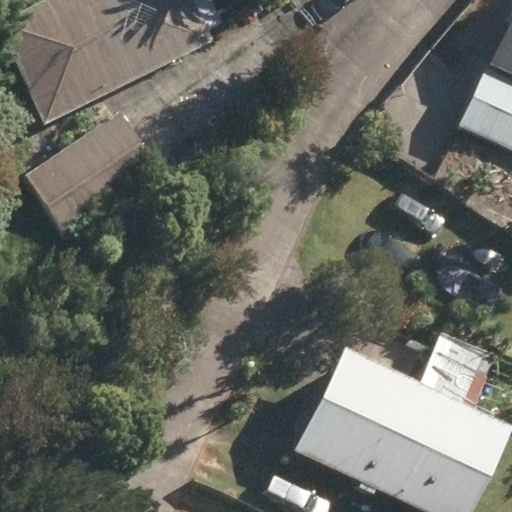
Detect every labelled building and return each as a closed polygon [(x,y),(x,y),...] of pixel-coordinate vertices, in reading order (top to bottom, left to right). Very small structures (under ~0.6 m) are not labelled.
[(52,0),(0,25),(0,34),(43,128),(216,45),(210,33),(222,28),(209,0),(52,0)] [(511,21),(493,68),(511,76),(511,21)] [(449,178),(511,205),(511,86),(486,75),(461,132),(468,135),(449,178)] [(24,181),(68,246),(162,181),(119,116),(24,181)] [(298,455),(420,511),(476,511),(511,435),(511,429),(345,352),(298,455)]
